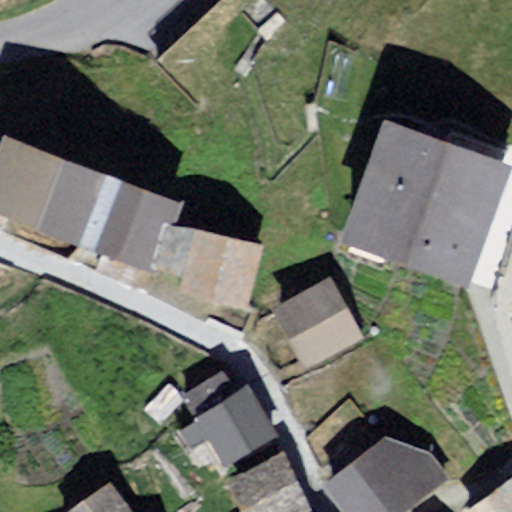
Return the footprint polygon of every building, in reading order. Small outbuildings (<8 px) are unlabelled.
[(259,0),(220,0),(159,62),(205,108),(286,26),(259,0)] [(498,165),(390,130),(353,244),(461,279),(498,165)] [(175,209),(5,144),(0,157),(0,209),(152,269),(168,226),(175,209)] [(241,303),(254,249),(168,226),(152,269),(186,275),(182,289),(241,303)] [(338,293),(281,325),(308,373),(365,341),(338,293)] [(388,441),(329,484),(349,511),(401,511),(447,479),(429,454),(388,441)] [(310,511),(283,455),(231,480),(246,511),(310,511)] [(511,511),(511,482),(469,511),(511,511)] [(127,511),(107,487),(76,511),(127,511)]
